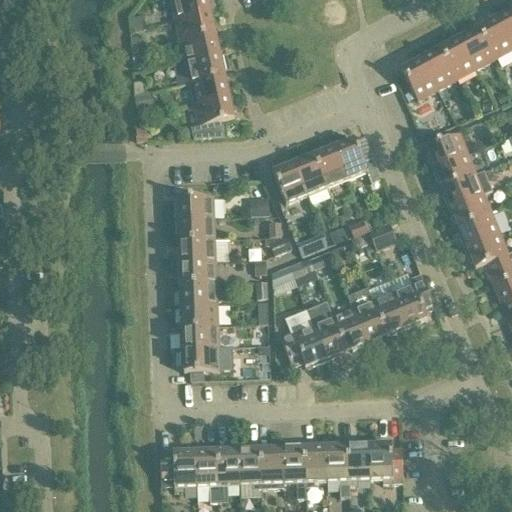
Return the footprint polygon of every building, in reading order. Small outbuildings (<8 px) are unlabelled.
[(175,25),(213,16),(209,1),(207,2),(206,0),(164,0),(165,4),(170,3),(175,25)] [(509,12),(495,20),(511,50),(511,13),(510,14),(509,12)] [(213,16),(175,25),(179,46),(215,38),(214,32),(216,32),(213,16)] [(511,54),(511,50),(495,20),(481,27),(483,29),(477,32),(495,64),(511,54)] [(495,64),(477,32),(472,35),(471,33),(457,40),(476,74),(495,64)] [(215,38),(179,46),(184,67),(222,59),(219,43),(216,44),(215,38)] [(444,50),(439,53),(456,84),(476,74),(457,40),(443,48),(444,50)] [(139,41),(131,42),(132,55),(140,54),(142,54),(142,53),(140,42),(139,41)] [(456,84),(439,53),(434,55),(433,53),(419,61),(437,95),(456,84)] [(133,58),(133,70),(145,69),(145,57),(133,58)] [(225,74),(222,59),(184,67),(189,89),(224,81),(223,75),(225,74)] [(437,95),(419,61),(405,68),(406,70),(400,73),(412,95),(416,102),(418,105),(437,95)] [(224,81),(189,89),(194,110),(231,101),(228,85),(226,86),(224,81)] [(142,84),(133,86),(134,100),(145,97),(142,84)] [(409,105),(416,102),(412,95),(405,99),(409,105)] [(504,95),(498,99),(501,106),(508,102),(504,95)] [(134,101),(137,115),(154,111),(151,97),(134,101)] [(194,110),(198,130),(190,132),(193,144),(224,142),(221,126),(234,123),(232,117),(235,116),(231,101),(194,110)] [(491,106),(482,106),(483,115),(491,115),(491,106)] [(147,133),(137,133),(138,145),(148,145),(147,133)] [(432,173),(468,158),(460,138),(426,151),(429,157),(426,158),(432,173)] [(372,162),(364,166),(355,142),(348,145),(347,143),(333,148),(348,184),(368,176),(373,188),(381,185),(372,162)] [(348,184),(333,148),(318,154),(319,157),(314,159),(327,192),(348,184)] [(476,178),(468,158),(432,173),(438,188),(440,187),(442,192),(476,178)] [(307,159),(293,164),(307,200),(327,192),(314,159),(308,161),(307,159)] [(307,200),(293,164),(278,170),(279,173),(272,175),(286,209),(307,200)] [(484,175),(476,178),(442,192),(445,198),(443,199),(448,213),(484,198),(492,195),(484,175)] [(492,218),(484,198),(448,213),(454,228),(457,227),(458,232),(492,218)] [(176,224),(215,223),(214,201),(178,202),(178,209),(176,209),(176,224)] [(269,219),(268,202),(256,203),(257,220),(269,219)] [(500,238),(492,218),(458,232),(461,238),(459,239),(464,252),(500,238)] [(215,245),(215,223),(176,224),(177,241),(179,241),(179,246),(215,245)] [(358,242),(369,237),(363,224),(348,230),(353,242),(357,240),(358,242)] [(281,227),(268,228),(269,243),(281,242),(281,240),(283,240),(282,234),(281,234),(281,227)] [(369,237),(372,247),(376,256),(397,248),(390,229),(369,237)] [(335,248),(347,243),(342,232),(330,237),(335,248)] [(372,247),(369,237),(358,242),(361,251),(365,249),(372,247)] [(508,259),(500,238),(464,252),(470,268),(473,267),(475,273),(485,269),(508,259)] [(275,260),(292,253),(287,241),(282,244),(281,242),(269,247),(275,260)] [(229,245),(215,245),(179,246),(179,252),(177,252),(177,267),(216,267),(230,266),(229,245)] [(372,247),(365,249),(369,259),(376,256),(372,247)] [(310,248),(297,253),(300,261),(314,256),(310,248)] [(346,249),(330,256),(334,266),(350,260),(346,249)] [(328,256),(312,263),(316,273),(319,272),(333,266),(328,256)] [(511,257),(508,259),(485,269),(493,289),(511,281),(511,257)] [(289,271),(294,283),(314,276),(309,263),(289,271)] [(266,280),(266,265),(254,266),(254,280),(266,280)] [(216,267),(177,267),(178,284),(180,284),(180,289),(217,288),(216,267)] [(294,283),(289,271),(271,278),(272,292),(294,283)] [(394,297),(393,297),(407,333),(416,330),(422,327),(421,325),(427,322),(425,318),(425,317),(434,313),(421,280),(410,284),(412,290),(394,297)] [(511,304),(511,281),(493,289),(501,309),(511,304)] [(267,287),(255,287),(256,303),(268,303),(267,287)] [(217,288),(180,289),(181,296),(178,296),(179,310),(217,309),(217,288)] [(373,305),(372,306),(367,293),(347,301),(352,314),(367,350),(382,344),(381,341),(386,339),(373,305)] [(393,297),(373,305),(386,339),(392,337),(393,339),(407,333),(393,297)] [(511,328),(511,304),(501,309),(509,329),(511,328)] [(327,307),(307,315),(327,366),(342,360),(341,358),(347,355),(333,322),(327,307)] [(259,308),(259,330),(268,330),(267,308),(259,308)] [(217,309),(179,310),(179,327),(182,327),(182,332),(218,331),(217,309)] [(367,350),(352,314),(333,322),(347,355),(352,353),(353,355),(367,350)] [(292,338),(281,343),(290,367),(301,363),(305,372),(312,369),(313,372),(327,366),(307,315),(286,324),(292,338)] [(182,339),(180,339),(180,354),(219,353),(218,331),(182,332),(182,339)] [(219,353),(180,354),(181,370),(183,370),(183,377),(190,377),(190,386),(203,386),(203,376),(219,376),(233,376),(232,353),(219,353)] [(384,445),(369,446),(371,485),(383,484),(383,489),(403,488),(401,453),(391,453),(391,447),(384,448),(384,445)] [(353,449),(348,449),(349,491),(358,491),(358,485),(371,485),(369,446),(353,447),(353,449)] [(341,447),(326,448),(328,487),(339,486),(340,502),(349,502),(349,491),(348,449),(341,450),(341,447)] [(310,451),(304,451),(306,492),(314,492),(314,487),(328,487),(326,448),(310,449),(310,451)] [(306,492),(304,451),(298,451),(298,449),(282,450),(283,488),(296,488),(297,504),(307,503),(306,492)] [(266,453),(260,453),(262,494),(284,493),(283,488),(282,450),(266,450),(266,453)] [(262,494),(260,453),(254,453),(254,451),(239,452),(240,490),(241,501),(262,500),(262,494)] [(240,490),(239,452),(222,452),(223,455),(217,455),(219,508),(228,507),(227,491),(240,490)] [(179,457),(173,457),(160,458),(161,493),(174,492),(174,498),(184,497),(184,493),(197,492),(195,453),(179,454),(179,457)] [(219,508),(217,455),(211,455),(211,453),(195,453),(197,492),(209,492),(210,508),(219,508)]
